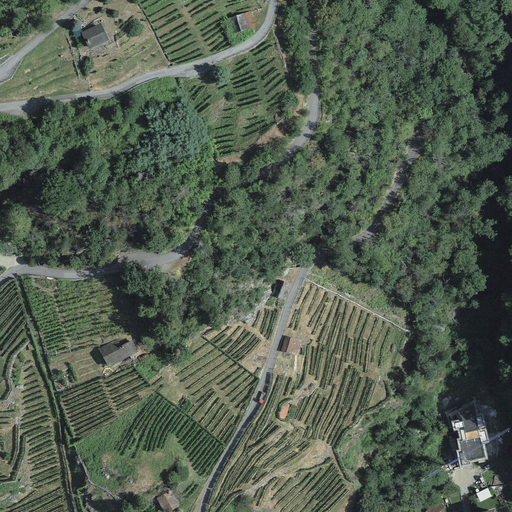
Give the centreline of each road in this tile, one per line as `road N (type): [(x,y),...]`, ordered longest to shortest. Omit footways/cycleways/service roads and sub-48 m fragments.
road 1 (unclassified): [(200,511),(304,269),(364,236),(379,218),(468,0)]
road 2 (unclassified): [(310,0),(313,108),(306,132),(278,162),(212,199),(183,249),(78,274),(24,269),(0,283)]
road 3 (unclassified): [(0,106),(97,95),(207,62),(257,37),(273,0)]
